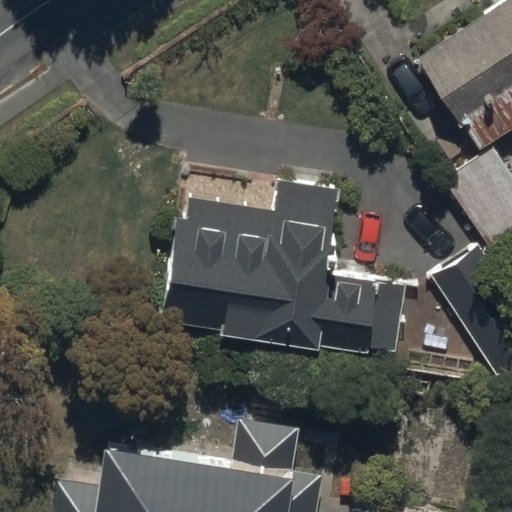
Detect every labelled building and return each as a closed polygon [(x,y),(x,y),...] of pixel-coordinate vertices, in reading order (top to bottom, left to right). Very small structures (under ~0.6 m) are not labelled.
[(511,0),(492,0),(415,49),(473,141),(511,116),(511,0)] [(511,179),(488,142),(442,172),(491,249),(511,235),(511,179)] [(155,309),(394,341),(402,281),(370,277),(372,269),(323,263),(334,181),(273,173),(270,201),(186,189),(184,207),(169,205),(155,309)] [(511,296),(475,240),(430,270),(492,365),(511,351),(511,296)] [(52,473),(46,511),(313,511),(321,465),(289,461),(295,418),(235,409),(228,451),(99,431),(92,479),(52,473)]
